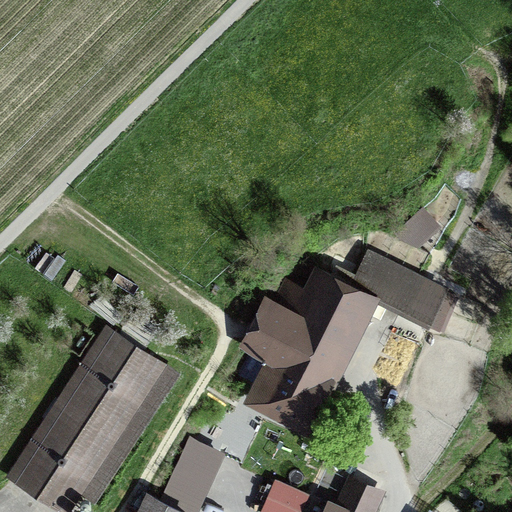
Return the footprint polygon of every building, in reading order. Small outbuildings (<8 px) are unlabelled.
[(401,230),(421,245),(443,217),(422,201),(401,230)] [(365,253),(350,283),(367,291),(402,309),(417,279),(365,253)] [(367,292),(367,291),(350,283),(348,282),(357,263),(334,254),(325,272),(319,269),(308,291),(285,280),(273,303),(265,300),(244,342),(253,347),(252,348),(239,374),(255,382),(250,391),(303,418),(367,292)] [(108,328),(11,476),(64,511),(161,362),(108,328)] [(270,511),(300,511),(312,488),(277,472),(261,507),(270,511)] [(338,500),(336,505),(334,504),(329,511),(368,511),(378,492),(351,479),(341,501),(338,500)] [(188,511),(153,496),(144,511),(188,511)]
